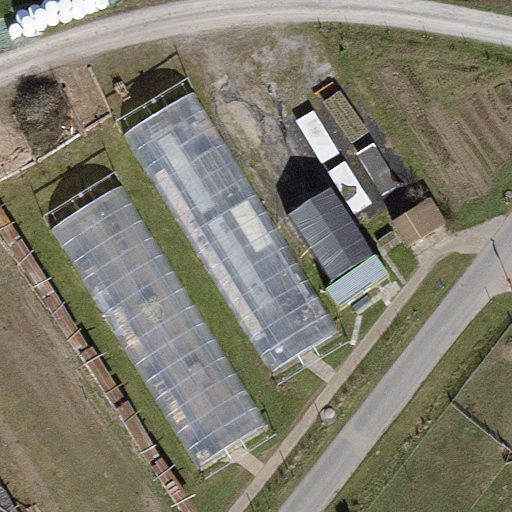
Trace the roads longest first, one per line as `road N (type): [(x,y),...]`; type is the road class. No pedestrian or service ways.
road 1 (track): [(0,71),(120,30),(246,8),(358,8),(511,33)]
road 2 (unclassified): [(511,241),(302,511)]
